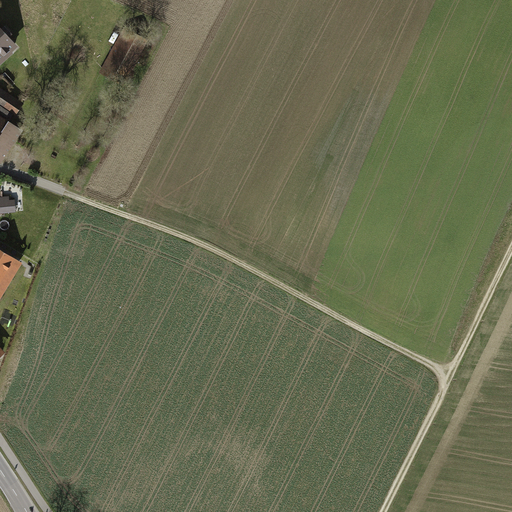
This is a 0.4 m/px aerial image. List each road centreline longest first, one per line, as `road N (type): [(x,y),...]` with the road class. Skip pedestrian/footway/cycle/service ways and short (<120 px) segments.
road 1 (track): [(445,374),(200,233),(65,191)]
road 2 (track): [(511,236),(381,511)]
